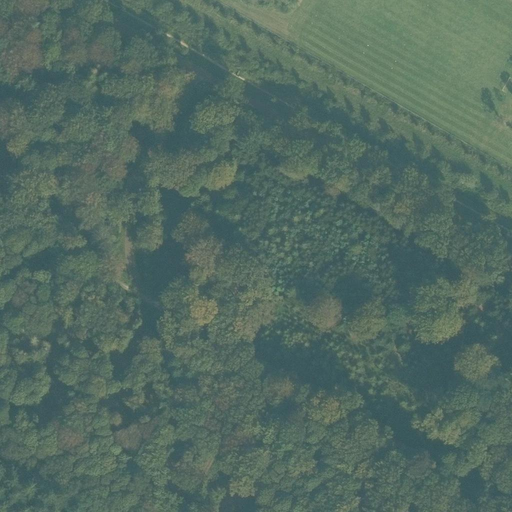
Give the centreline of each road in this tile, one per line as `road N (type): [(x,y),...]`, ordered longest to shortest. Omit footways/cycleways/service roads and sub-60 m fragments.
road 1 (unclassified): [(202,74),(135,178),(123,213),(125,242),(139,289),(157,307),(262,365)]
road 2 (unclassified): [(262,365),(504,511)]
road 3 (unclassified): [(262,365),(367,169)]
road 4 (unclassified): [(367,169),(202,74)]
road 5 (unclassified): [(178,511),(262,365)]
road 6 (unclassified): [(511,251),(367,169)]
road 7 (unclassified): [(202,74),(72,0)]
road 8 (unclassified): [(0,447),(112,511)]
